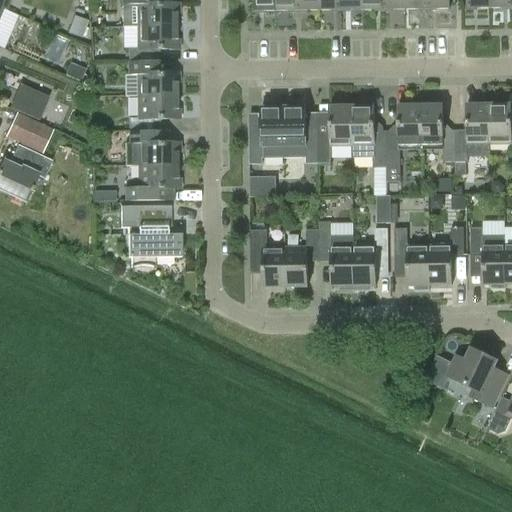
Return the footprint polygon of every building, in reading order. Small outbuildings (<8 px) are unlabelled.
[(0,0),(0,8),(6,11),(9,0),(0,0)] [(178,4),(151,5),(151,0),(121,0),(122,16),(136,16),(136,27),(178,27),(178,4)] [(278,12),(277,0),(255,0),(256,12),(278,12)] [(277,0),(278,12),(300,11),(299,0),(277,0)] [(299,0),(300,11),(321,11),(321,0),(299,0)] [(321,0),(321,11),(343,11),(342,0),(321,0)] [(342,0),(343,11),(364,10),(364,0),(342,0)] [(364,0),(364,10),(386,10),(385,0),(364,0)] [(385,0),(386,10),(408,10),(407,0),(385,0)] [(407,0),(408,10),(429,10),(429,0),(407,0)] [(429,0),(429,10),(451,9),(451,0),(429,0)] [(491,9),(491,0),(468,0),(469,9),(491,9)] [(511,0),(491,0),(491,9),(511,8),(511,0)] [(2,10),(0,14),(0,30),(17,37),(24,18),(2,10)] [(69,34),(81,38),(87,22),(75,17),(73,23),(70,29),(69,34)] [(128,62),(152,62),(152,50),(179,50),(178,27),(136,27),(137,49),(128,49),(128,62)] [(94,51),(94,61),(102,61),(102,51),(94,51)] [(128,97),(137,97),(179,97),(179,74),(152,74),(152,62),(128,62),(128,97)] [(70,63),(65,76),(81,83),(86,70),(70,63)] [(10,109),(34,119),(44,96),(20,85),(10,109)] [(129,132),(153,132),(153,120),(179,120),(179,97),(137,97),(137,119),(129,119),(129,132)] [(269,108),(261,108),(261,127),(259,127),(254,134),(254,138),(249,138),(249,165),(262,165),(262,159),(284,159),(283,103),(269,104),(269,108)] [(306,108),(298,108),(298,103),(283,103),(284,159),(306,158),(306,165),(318,165),(318,137),(306,138),(306,108)] [(467,106),(467,135),(455,136),(455,163),(455,176),(466,176),(465,163),(468,163),(468,158),(490,158),(490,145),(489,105),(467,106)] [(511,127),(511,128),(511,105),(489,105),(490,145),(511,144),(511,127)] [(387,137),(387,168),(400,168),(400,146),(421,146),(420,106),(398,106),(398,128),(394,128),(391,132),(391,137),(387,137)] [(455,136),(451,136),(451,132),(445,127),(443,127),(443,106),(420,106),(421,146),(443,146),(443,154),(443,163),(455,163),(455,136)] [(318,137),(318,165),(331,164),(330,147),(352,147),(352,107),(330,107),(330,137),(318,137)] [(353,159),(374,159),(374,169),(387,168),(387,137),(382,137),(382,128),(378,125),(374,125),(374,107),(352,107),(352,147),(353,147),(353,159)] [(5,138),(42,155),(53,130),(16,113),(5,138)] [(138,167),(180,166),(180,144),(153,144),(153,132),(129,132),(129,145),(138,145),(138,167)] [(37,176),(23,170),(31,152),(16,145),(7,165),(4,163),(0,171),(0,191),(11,196),(9,200),(22,206),(24,202),(25,203),(37,176)] [(125,188),(125,190),(125,202),(174,201),(174,189),(180,189),(180,166),(138,167),(138,188),(125,188)] [(250,196),(263,196),(263,179),(249,179),(250,196)] [(440,180),(440,193),(452,193),(452,180),(440,180)] [(505,182),(491,182),(491,195),(505,195),(505,182)] [(93,203),(104,203),(104,192),(93,192),(93,203)] [(376,195),(376,222),(396,222),(396,195),(376,195)] [(451,212),(465,212),(465,199),(451,199),(451,212)] [(181,258),(181,249),(180,235),(166,235),(166,228),(170,228),(170,207),(121,207),(121,228),(128,228),(128,258),(131,258),(131,268),(133,267),(138,266),(143,265),(148,266),(153,267),(154,267),(153,258),(181,258)] [(452,286),(451,256),(464,256),(463,229),(451,229),(451,246),(429,247),(429,287),(452,286)] [(483,286),(491,286),(491,290),(505,290),(505,286),(505,246),(504,246),(504,237),(482,237),(483,229),(470,229),(471,256),(483,256),(483,286)] [(368,287),(376,287),(376,257),(388,257),(388,230),(376,230),(376,247),(353,248),(354,291),(368,291),(368,287)] [(407,287),(415,287),(415,291),(429,291),(429,287),(429,247),(407,247),(407,230),(394,230),(395,257),(407,257),(407,287)] [(263,258),(263,289),(285,288),(285,248),(267,249),(267,231),(250,232),(250,258),(263,258)] [(285,248),(285,288),(308,288),(307,258),(319,258),(319,231),(306,231),(307,248),(285,248)] [(331,288),(339,288),(339,292),(354,291),(353,248),(353,236),(331,237),(331,231),(319,231),(319,258),(331,258),(331,288)] [(497,362),(472,349),(466,362),(457,357),(447,377),(474,390),(470,397),(492,408),(505,381),(491,374),(497,362)] [(505,433),(511,417),(511,401),(511,403),(502,398),(486,430),(498,435),(505,433)]
